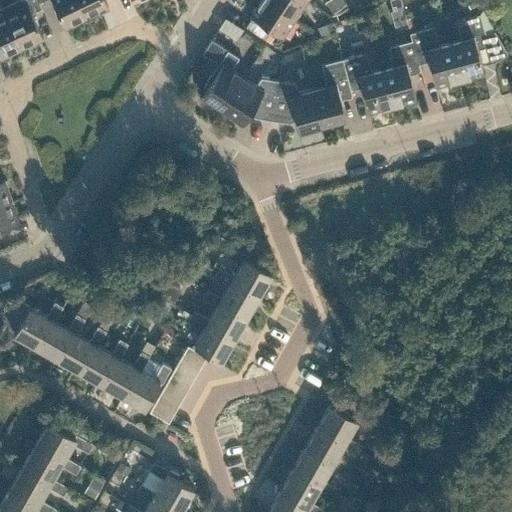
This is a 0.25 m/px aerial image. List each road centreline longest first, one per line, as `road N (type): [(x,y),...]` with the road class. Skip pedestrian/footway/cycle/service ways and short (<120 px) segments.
road 1 (residential): [(219,475),(203,421),(219,391),(278,378),(311,314),(262,177)]
road 2 (residential): [(48,246),(12,135),(9,91),(139,31),(176,49)]
road 3 (unclassified): [(316,163),(511,113)]
road 4 (residential): [(48,246),(149,101)]
road 5 (residential): [(262,177),(149,101)]
